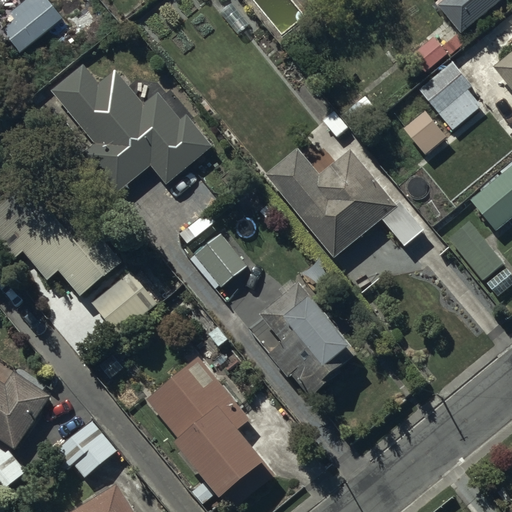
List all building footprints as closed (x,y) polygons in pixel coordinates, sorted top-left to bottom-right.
[(65,22),(48,0),(25,0),(8,13),(15,21),(0,31),(0,32),(18,57),(65,22)] [(446,0),(437,7),(461,35),(503,0),(446,0)] [(511,32),(511,33),(511,54),(494,69),(511,91),(511,32)] [(442,47),(435,38),(406,61),(419,78),(449,54),(451,56),(465,45),(458,35),(442,47)] [(472,89),(452,64),(419,91),(432,107),(403,130),(426,157),(453,134),(451,132),(481,109),(468,92),(472,89)] [(83,65),(51,92),(95,145),(82,156),(116,196),(150,167),(166,186),(213,148),(187,116),(181,121),(159,94),(144,107),(115,72),(99,85),(83,65)] [(365,97),(344,115),(358,130),(378,112),(365,97)] [(299,150),(266,176),(334,260),(382,221),(405,249),(426,232),(366,161),(362,163),(352,151),(321,177),(299,150)] [(482,193),(471,202),(496,233),(511,219),(511,162),(500,172),(502,175),(500,177),(498,175),(479,190),(482,193)] [(54,167),(0,207),(0,249),(10,263),(23,253),(46,283),(60,272),(80,299),(126,264),(54,167)] [(216,223),(208,213),(180,235),(187,245),(216,223)] [(471,224),(450,241),(483,282),(504,265),(471,224)] [(220,236),(190,260),(217,292),(247,266),(220,236)] [(159,303),(132,271),(92,305),(119,337),(159,303)] [(299,284),(261,317),(283,344),(269,356),(289,382),(293,379),(310,400),(342,374),(339,370),(358,355),(299,284)] [(243,327),(223,304),(211,314),(231,337),(243,327)] [(200,359),(148,401),(180,441),(175,445),(226,511),(232,511),(276,478),(238,432),(251,421),(200,359)] [(0,495),(26,474),(10,452),(12,450),(14,452),(51,398),(14,373),(5,386),(0,382),(0,495)] [(71,468),(73,465),(86,480),(118,452),(93,422),(57,452),(71,468)] [(131,511),(118,490),(116,486),(74,511),(131,511)]
